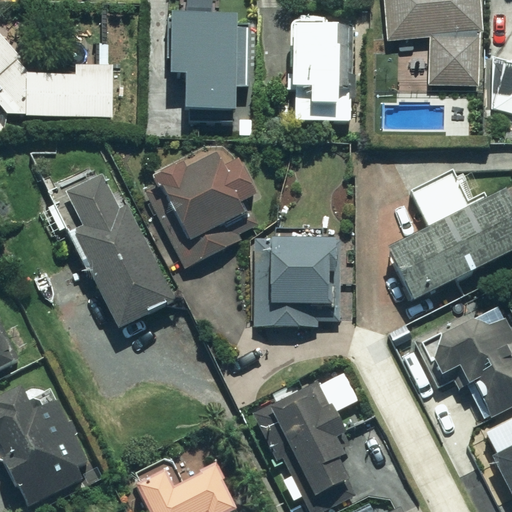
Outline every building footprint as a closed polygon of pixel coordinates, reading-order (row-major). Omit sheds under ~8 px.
[(477,44),(476,0),(381,0),(383,43),(412,45),(426,46),(424,88),(475,91),(477,44)] [(187,73),(187,110),(236,110),(236,84),(250,85),(250,19),(173,19),(173,73),(187,73)] [(291,97),(291,128),(350,129),(352,36),(287,35),(286,96),(291,97)] [(0,119),(2,123),(111,124),(112,47),(71,47),(71,80),(27,79),(0,44),(0,119)] [(490,108),(511,116),(511,63),(509,65),(492,62),(490,108)] [(134,185),(181,275),(235,247),(229,234),(248,224),(238,206),(257,195),(226,137),(134,185)] [(77,231),(63,238),(111,336),(174,306),(127,209),(117,213),(99,176),(59,195),(77,231)] [(429,233),(382,254),(404,308),(511,260),(511,219),(501,194),(469,208),(456,178),(413,197),(429,233)] [(337,241),(249,242),(249,332),(316,331),(316,327),(338,327),(337,241)] [(511,363),(511,362),(511,336),(495,304),(448,328),(445,323),(410,341),(415,351),(406,356),(413,369),(406,372),(427,413),(444,404),(438,391),(454,383),(458,392),(467,388),(484,421),(511,406),(511,363)] [(0,378),(15,369),(0,339),(0,378)] [(342,440),(332,418),(359,406),(344,375),(319,387),(316,382),(300,390),(298,386),(267,400),(272,410),(255,418),(279,468),(284,465),(305,511),(336,511),(355,503),(336,464),(341,461),(333,444),(342,440)] [(0,473),(11,495),(14,493),(23,511),(33,511),(96,481),(50,391),(32,387),(0,402),(0,473)] [(493,461),(489,463),(511,510),(511,422),(482,438),(493,461)] [(232,511),(216,473),(166,495),(158,477),(129,490),(138,511),(232,511)]
